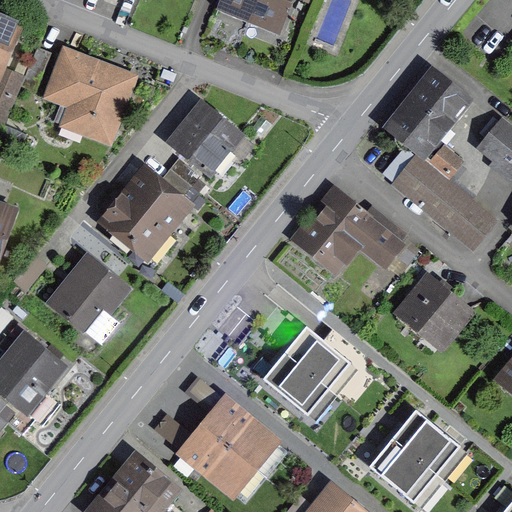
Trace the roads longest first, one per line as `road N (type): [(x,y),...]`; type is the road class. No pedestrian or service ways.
road 1 (tertiary): [(39,511),(348,126)]
road 2 (residential): [(37,0),(348,126)]
road 3 (unknown): [(206,69),(59,246)]
road 4 (tertiary): [(348,126),(452,0)]
